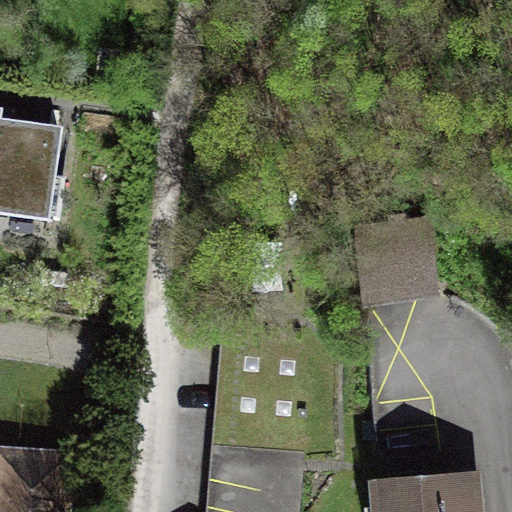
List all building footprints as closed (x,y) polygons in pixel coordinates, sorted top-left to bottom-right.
[(0,210),(46,217),(58,131),(0,122),(0,210)] [(347,235),(358,314),(438,302),(426,223),(347,235)] [(248,248),(247,297),(280,298),(280,248),(248,248)] [(356,460),(359,511),(477,511),(475,453),(356,460)] [(0,511),(66,511),(69,458),(0,454),(0,511)]
